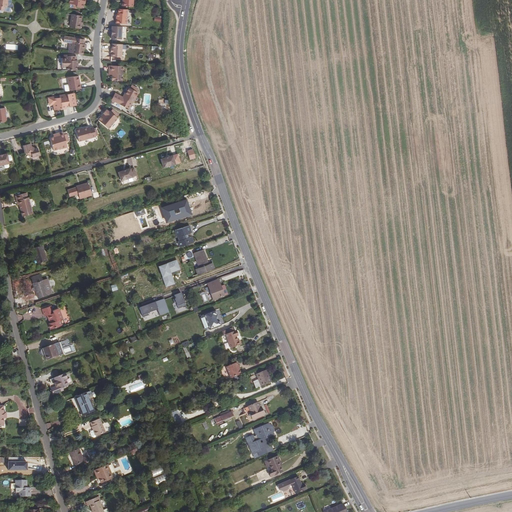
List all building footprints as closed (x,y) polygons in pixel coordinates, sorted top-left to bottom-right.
[(126,24),(127,10),(118,9),(118,13),(117,16),(116,16),(115,23),(126,24)] [(81,20),(82,16),(71,14),(69,26),(80,28),(80,23),(81,20)] [(112,25),(111,38),(122,39),(123,26),(112,25)] [(69,52),(83,54),(84,47),(83,47),(84,44),(85,39),(74,37),(64,36),(63,41),(70,42),(69,52)] [(122,57),(123,44),(113,43),(112,48),(112,52),(111,57),(121,58),(122,57)] [(76,63),(77,63),(77,60),(76,60),(76,56),(66,56),(66,55),(63,55),(63,58),(61,58),(61,67),(62,67),(62,70),(77,70),(77,65),(76,63)] [(121,81),(121,67),(109,66),(109,73),(112,73),(112,76),(111,77),(111,80),(112,80),(112,81),(121,81)] [(81,88),(78,75),(67,77),(68,84),(64,85),(65,91),(81,88)] [(133,103),(138,93),(137,92),(134,91),(135,88),(132,86),(130,89),(128,88),(124,95),(126,96),(124,98),(123,98),(115,94),(112,101),(129,109),(132,103),(133,103)] [(76,105),(75,99),(74,97),(75,97),(74,92),(64,94),(64,96),(60,97),(54,98),(54,96),(48,97),(50,104),(53,104),(54,107),(57,106),(57,109),(66,108),(66,107),(66,106),(69,105),(69,106),(76,105)] [(118,118),(107,109),(98,120),(109,129),(118,118)] [(96,136),(93,127),(89,128),(89,127),(83,128),(80,129),(79,128),(76,129),(76,131),(79,141),(96,136)] [(68,147),(63,131),(56,134),(56,136),(54,137),(50,138),(54,151),(61,148),(62,149),(68,147)] [(30,142),(22,144),(25,152),(26,151),(27,153),(31,155),(32,155),(33,157),(40,155),(38,148),(35,148),(31,146),(30,142)] [(0,155),(0,165),(9,163),(7,153),(0,155)] [(162,159),(164,167),(176,164),(176,163),(180,162),(177,155),(174,156),(174,155),(162,159)] [(131,168),(119,172),(121,181),(133,177),(133,176),(137,175),(134,168),(131,169),(131,168)] [(67,190),(69,197),(78,194),(80,199),(92,195),(88,183),(82,184),(82,185),(76,187),(67,190)] [(18,200),(16,200),(17,205),(19,204),(22,216),(33,214),(29,197),(27,198),(26,193),(17,195),(18,200)] [(174,211),(173,212),(170,205),(161,208),(166,223),(175,220),(174,216),(175,216),(174,211)] [(179,247),(194,242),(192,236),(189,237),(188,234),(192,233),(189,225),(174,230),(177,238),(178,237),(179,241),(177,241),(179,247)] [(47,261),(42,245),(33,248),(38,264),(47,261)] [(199,268),(195,269),(197,275),(214,268),(212,263),(209,264),(203,249),(193,253),(199,268)] [(179,269),(176,260),(158,266),(166,286),(174,284),(170,273),(179,269)] [(33,283),(43,280),(40,274),(31,277),(33,283)] [(53,293),(47,279),(43,280),(33,283),(34,287),(35,290),(38,298),(53,293)] [(213,300),(224,296),(218,280),(207,284),(213,300)] [(178,309),(186,306),(181,293),(174,296),(175,299),(174,299),(178,309)] [(157,307),(155,302),(139,308),(143,318),(148,316),(147,313),(158,310),(160,316),(169,313),(165,304),(157,307)] [(51,329),(61,325),(59,320),(62,319),(58,308),(53,310),(51,306),(42,309),(45,316),(47,315),(48,315),(51,323),(50,323),(49,324),(51,329)] [(209,327),(210,330),(221,326),(219,321),(217,321),(215,316),(217,315),(215,310),(204,315),(205,317),(202,318),(206,328),(209,327)] [(236,337),(237,336),(235,331),(225,335),(230,349),(241,345),(240,340),(238,341),(236,337)] [(46,361),(57,357),(53,345),(42,349),(46,361)] [(239,367),(237,363),(226,367),(231,379),(241,374),(239,370),(238,367),(239,367)] [(268,375),(266,370),(256,374),(261,387),(270,383),(267,375),(268,375)] [(65,373),(53,378),(50,380),(52,385),(50,385),(54,395),(63,391),(62,388),(68,386),(66,380),(67,379),(65,373)] [(96,389),(91,391),(93,396),(90,398),(91,400),(102,396),(100,392),(98,393),(96,389)] [(91,391),(86,393),(71,399),(76,412),(80,411),(82,416),(94,411),(89,398),(90,398),(93,396),(91,391)] [(265,415),(262,409),(261,409),(258,402),(247,406),(249,411),(248,411),(252,421),(265,415)] [(177,411),(169,414),(174,426),(182,422),(177,411)] [(220,417),(222,421),(233,416),(232,412),(220,417)] [(99,419),(90,423),(92,427),(91,427),(93,431),(95,437),(105,433),(99,419)] [(253,454),(268,447),(265,442),(264,443),(262,439),(264,439),(273,434),(272,432),(274,431),(272,426),(270,427),(269,424),(254,430),(257,435),(253,437),(253,436),(246,438),(253,454)] [(129,451),(132,455),(137,451),(134,447),(129,451)] [(83,458),(79,449),(69,453),(75,465),(77,468),(90,462),(87,456),(83,458)] [(277,456),(263,462),(267,472),(268,472),(271,477),(283,472),(280,467),(278,462),(280,461),(277,456)] [(94,471),(96,476),(97,475),(99,479),(100,483),(111,479),(109,474),(111,473),(107,465),(94,471)] [(161,466),(150,471),(153,478),(164,473),(161,466)] [(165,474),(153,479),(156,486),(168,480),(165,474)] [(291,484),(295,494),(306,490),(304,484),(303,485),(300,476),(290,480),(277,485),(280,490),(282,491),(287,489),(290,485),(291,484)] [(15,493),(19,493),(19,497),(30,497),(30,488),(27,488),(27,480),(15,480),(15,493)] [(282,491),(271,496),(274,504),(285,499),(282,491)] [(103,511),(99,501),(97,497),(86,502),(88,506),(90,505),(92,511),(103,511)]
